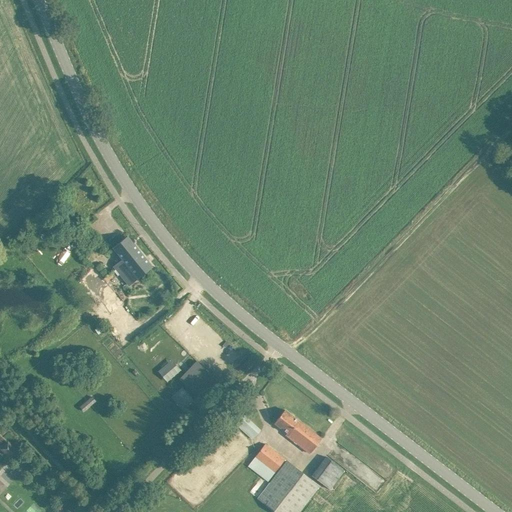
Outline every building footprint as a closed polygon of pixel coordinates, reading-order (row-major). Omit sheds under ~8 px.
[(127,236),(119,242),(114,247),(125,261),(123,263),(121,261),(115,266),(130,285),(144,273),(152,267),(127,236)] [(86,287),(98,278),(83,258),(64,272),(74,285),(81,280),(86,287)] [(197,395),(214,378),(197,361),(179,379),(197,395)] [(96,401),(91,396),(80,406),(84,411),(96,401)] [(284,410),(274,423),(287,433),(285,435),(310,454),(321,438),(284,410)] [(242,414),(234,423),(252,439),(260,430),(242,414)] [(0,449),(11,460),(14,457),(13,457),(16,454),(17,455),(20,452),(8,441),(3,446),(4,446),(3,448),(2,447),(0,449)] [(265,444),(248,466),(268,481),(285,459),(265,444)] [(331,489),(347,471),(330,455),(313,474),(331,489)] [(287,461),(258,499),(275,511),(298,511),(319,486),(287,461)] [(379,473),(371,477),(376,487),(384,483),(379,473)]
